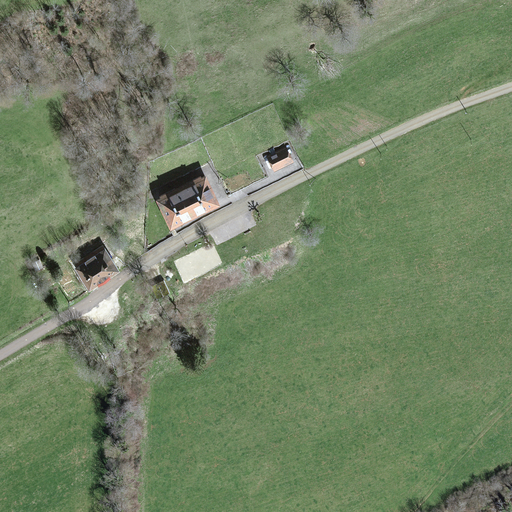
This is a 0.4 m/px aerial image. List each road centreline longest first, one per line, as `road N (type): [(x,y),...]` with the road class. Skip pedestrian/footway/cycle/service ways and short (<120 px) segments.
road 1 (tertiary): [(511,86),(256,198),(124,275)]
road 2 (track): [(411,511),(511,403)]
road 3 (tertiary): [(0,354),(124,275)]
